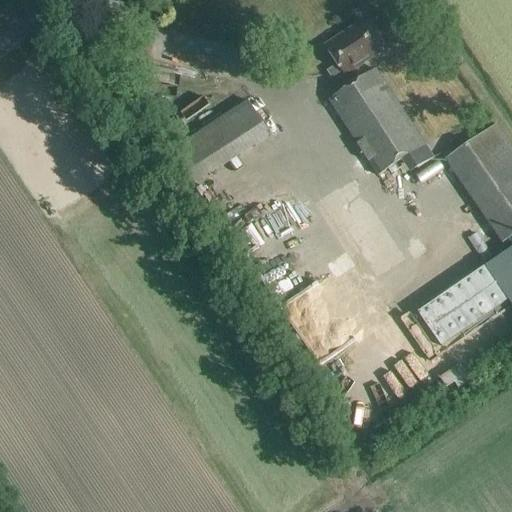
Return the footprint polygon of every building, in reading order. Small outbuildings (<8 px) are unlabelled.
[(341,93),(329,101),(378,177),(403,162),(411,174),(434,159),(425,146),(376,70),(363,78),(356,67),(381,50),(363,23),(327,47),(338,65),(327,72),(341,93)] [(151,47),(148,59),(177,66),(180,54),(151,47)] [(206,75),(210,63),(182,55),(178,67),(206,75)] [(110,70),(115,67),(112,62),(107,65),(110,70)] [(188,185),(261,141),(239,106),(166,150),(188,185)] [(511,238),(511,148),(496,125),(445,160),(503,244),(511,238)] [(221,171),(203,182),(217,205),(235,194),(221,171)] [(235,231),(254,221),(240,194),(220,204),(235,231)] [(390,212),(379,219),(409,265),(420,258),(390,212)] [(485,231),(475,235),(482,252),(492,248),(485,231)] [(511,249),(485,268),(509,302),(511,307),(511,249)] [(485,268),(418,313),(441,348),(509,302),(485,268)]
